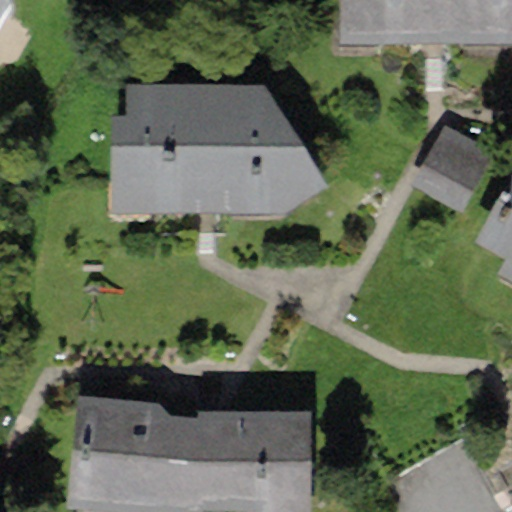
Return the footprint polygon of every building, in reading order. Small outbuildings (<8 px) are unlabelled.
[(11,0),(0,0),(0,23),(12,4),(11,0)] [(511,0),(339,0),(339,45),(511,44),(511,0)] [(266,86),(124,85),(126,117),(111,117),(109,216),(285,214),(327,189),(266,86)] [(461,213),(491,151),(441,128),(411,189),(461,213)] [(497,275),(505,279),(511,283),(511,176),(510,175),(474,245),(504,261),(497,275)] [(195,410),(76,396),(67,509),(92,511),(202,511),(202,510),(255,510),(255,511),(309,511),(311,410),(195,410)]
